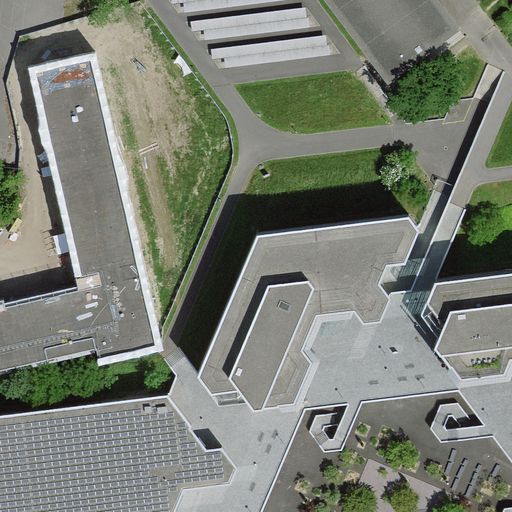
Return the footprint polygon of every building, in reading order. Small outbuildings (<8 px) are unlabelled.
[(170,0),(171,3),(183,2),(184,10),(270,0),(170,0)] [(439,0),(330,0),(374,58),(389,79),(459,27),(439,0)] [(309,17),(306,17),(305,7),(191,21),(192,31),(204,30),(205,38),(310,26),(309,17)] [(329,44),(327,45),(325,35),(211,48),(213,59),(224,57),(225,66),(330,53),(329,44)] [(258,233),(198,373),(212,391),(241,387),(255,406),(261,406),(295,403),(312,362),(298,343),(314,308),(347,304),(359,320),(381,318),(392,295),(381,280),(388,262),(406,261),(420,228),(410,214),(258,233)] [(511,269),(436,279),(428,296),(425,306),(442,331),(435,344),(462,379),(511,373),(511,370),(511,269)] [(511,511),(511,370),(511,373),(462,379),(435,344),(442,331),(425,306),(428,296),(424,291),(419,291),(408,293),(392,295),(381,318),(359,320),(347,304),(314,308),(298,343),(312,362),(295,403),(261,406),(251,429),(198,436),(210,452),(229,452),(239,467),(233,482),(189,489),(179,511),(263,511),(306,409),(354,403),(460,389),(489,429),(511,459),(511,511)] [(177,372),(169,392),(193,424),(191,426),(198,436),(251,429),(261,406),(255,406),(241,387),(212,391),(198,373),(190,362),(183,368),(177,372)] [(169,392),(0,413),(0,511),(179,511),(189,489),(233,482),(239,467),(229,452),(210,452),(198,436),(191,426),(193,424),(169,392)]
